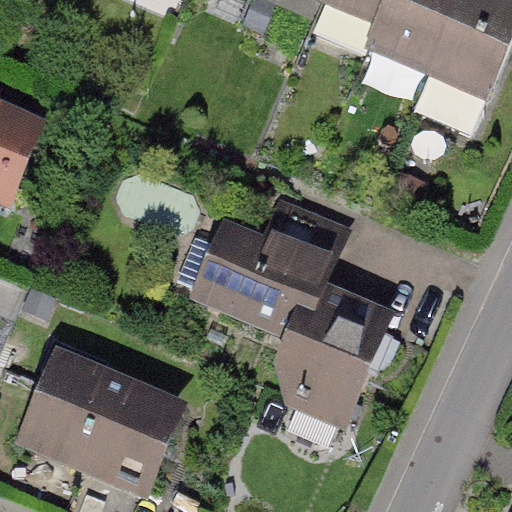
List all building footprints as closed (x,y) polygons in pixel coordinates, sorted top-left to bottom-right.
[(291,0),(323,12),(327,0),(291,0)] [(327,0),(323,12),(378,34),(391,0),(327,0)] [(469,0),(395,0),(368,69),(433,94),(469,0)] [(511,82),(511,14),(475,0),(469,0),(433,94),(497,119),(511,82)] [(40,135),(0,117),(0,200),(8,204),(40,135)] [(255,274),(330,307),(366,228),(291,194),(255,274)] [(399,341),(309,300),(266,396),(356,437),(399,341)] [(201,398),(65,340),(17,452),(153,510),(201,398)]
